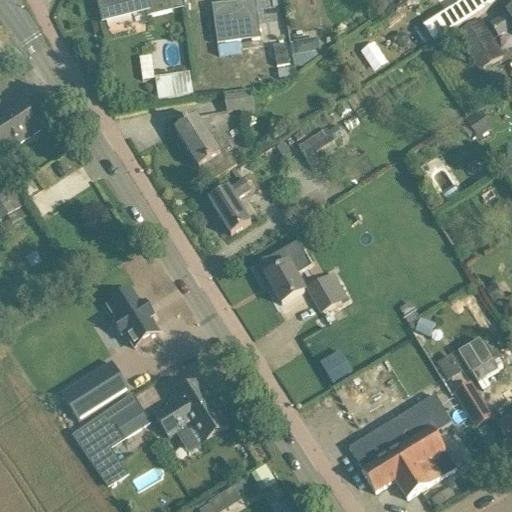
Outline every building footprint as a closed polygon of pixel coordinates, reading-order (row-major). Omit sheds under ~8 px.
[(98,0),(104,23),(123,18),(131,16),(131,15),(147,11),(149,19),(172,13),(170,5),(168,0),(98,0)] [(260,40),(254,0),(221,0),(222,6),(212,8),(217,46),(260,40)] [(470,0),(472,2),(437,24),(446,38),(503,2),(501,0),(470,0)] [(511,12),(491,26),(499,39),(511,30),(511,12)] [(456,37),(479,72),(502,58),(478,22),(456,37)] [(302,43),(294,44),(294,45),(297,57),(308,55),(307,47),(302,43)] [(349,43),(336,51),(338,54),(341,53),(347,64),(358,57),(349,43)] [(288,60),(276,62),(277,69),(289,67),(288,60)] [(365,69),(355,76),(363,90),(374,83),(365,69)] [(157,76),(158,99),(193,97),(192,75),(157,76)] [(241,112),(243,122),(257,119),(255,113),(252,99),(251,93),(224,99),(228,115),(241,112)] [(0,117),(0,158),(40,133),(24,108),(17,113),(14,108),(0,117)] [(481,113),(467,123),(479,141),(493,131),(481,113)] [(192,122),(175,133),(199,171),(203,169),(212,184),(231,173),(235,170),(237,169),(228,154),(230,152),(227,147),(218,153),(212,143),(197,119),(192,122)] [(326,131),(298,149),(307,162),(316,156),(324,152),(335,144),(334,143),(328,134),(326,131)] [(9,180),(0,186),(0,205),(7,218),(25,207),(9,180)] [(209,203),(231,239),(251,227),(236,203),(250,194),(244,184),(230,192),(229,191),(209,203)] [(312,269),(305,258),(289,268),(288,267),(278,273),(271,260),(254,270),(263,287),(268,283),(282,307),(305,294),(296,278),(312,269)] [(308,291),(323,316),(342,304),(327,279),(308,291)] [(133,294),(108,309),(117,324),(113,326),(122,340),(126,338),(135,352),(160,336),(151,322),(154,320),(145,306),(142,308),(133,294)] [(479,342),(459,355),(479,386),(499,373),(479,342)] [(386,360),(405,391),(413,386),(402,369),(422,358),(413,344),(386,360)] [(341,355),(322,366),(333,385),(352,374),(341,355)] [(452,357),(437,367),(448,384),(463,375),(452,357)] [(113,367),(62,399),(79,426),(130,394),(113,367)] [(229,432),(199,384),(176,399),(179,404),(155,419),(169,441),(176,437),(189,457),(229,432)] [(491,421),(470,387),(457,395),(478,429),(491,421)] [(508,406),(496,413),(503,425),(498,427),(501,433),(511,449),(511,388),(508,391),(501,395),(508,406)] [(349,451),(364,473),(362,474),(376,497),(396,484),(408,503),(457,472),(434,436),(452,425),(435,398),(349,451)] [(110,416),(75,439),(87,458),(108,489),(127,476),(111,451),(150,425),(135,403),(112,419),(110,416)] [(265,468),(251,476),(262,494),(269,489),(277,502),(284,498),(265,468)] [(449,491),(432,502),(437,509),(454,499),(449,491)]
